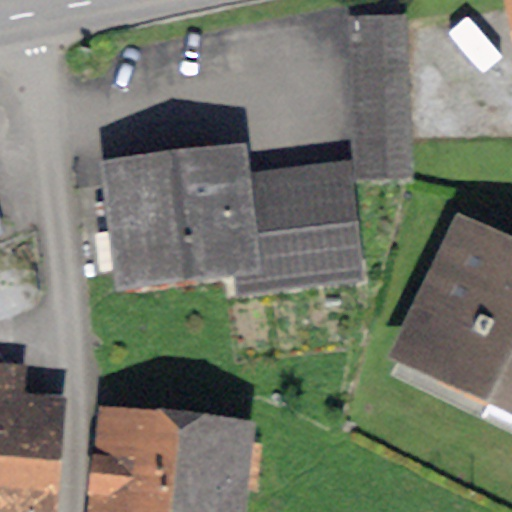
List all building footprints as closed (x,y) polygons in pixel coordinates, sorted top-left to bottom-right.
[(409,177),(408,122),(356,124),(357,178),(409,177)] [(359,276),(348,176),(231,190),(229,170),(124,183),(135,272),(237,260),(241,290),(359,276)] [(511,396),(511,263),(470,243),(418,351),(511,396)] [(0,370),(0,511),(40,511),(47,405),(13,403),(16,372),(0,370)] [(255,491),(260,447),(106,430),(96,511),(232,511),(235,489),(255,491)]
